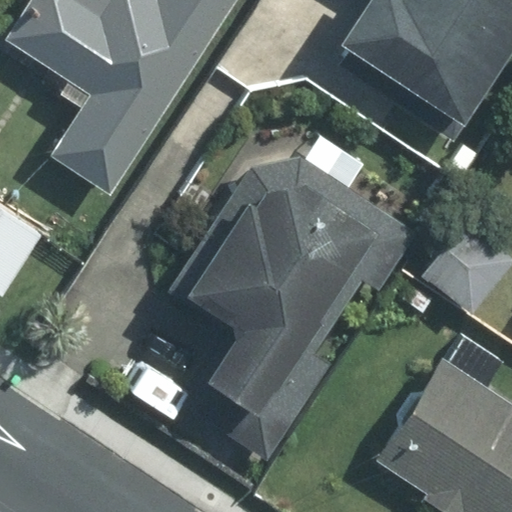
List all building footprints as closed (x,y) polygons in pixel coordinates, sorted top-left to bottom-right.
[(59,148),(116,186),(238,0),(35,0),(13,33),(97,89),(59,148)] [(456,140),(511,47),(511,0),(353,0),(334,31),(345,37),(329,63),(456,140)] [(190,399),(269,452),(334,356),(320,346),(366,275),(382,284),(420,227),(308,152),(257,163),(233,198),(250,209),(198,287),(245,318),(249,333),(222,374),(211,367),(190,399)] [(41,232),(0,205),(0,286),(3,289),(41,232)] [(434,269),(478,304),(511,261),(511,254),(472,222),(434,269)] [(181,387),(141,357),(114,391),(154,422),(181,387)] [(511,511),(511,401),(448,359),(383,460),(464,511),(511,511)]
